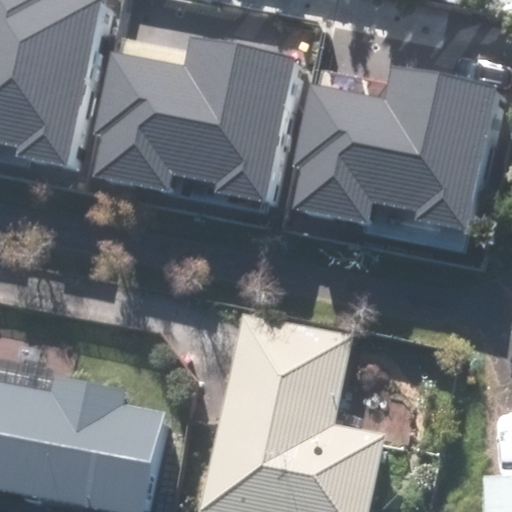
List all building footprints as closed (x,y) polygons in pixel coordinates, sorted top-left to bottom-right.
[(35,163),(87,172),(118,0),(0,0),(0,147),(37,154),(35,163)] [(233,193),(285,203),(311,61),(206,42),(201,70),(128,57),(106,177),(190,192),(192,182),(234,189),(233,193)] [(335,84),(311,214),(386,228),(389,211),(429,218),(428,224),(481,234),(507,87),(403,68),(398,96),(335,84)] [(356,341),(244,321),(210,511),(374,511),(388,440),(340,432),(356,341)] [(0,503),(52,511),(155,511),(171,421),(130,414),(132,398),(62,386),(59,404),(0,394),(0,503)] [(511,511),(511,485),(491,485),(489,511),(511,511)]
